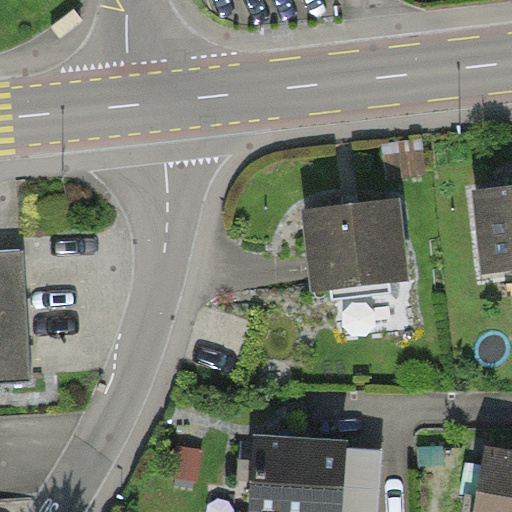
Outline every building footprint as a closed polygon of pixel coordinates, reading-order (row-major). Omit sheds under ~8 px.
[(74,15),(52,33),(59,42),(81,25),(74,15)] [(511,196),(463,202),(473,289),(511,284),(511,196)] [(352,216),(292,223),(302,307),(406,295),(396,211),(352,216)] [(0,386),(33,385),(25,252),(0,253),(0,386)] [(335,511),(340,452),(245,445),(240,511),(335,511)] [(511,511),(511,465),(476,460),(468,511),(511,511)]
